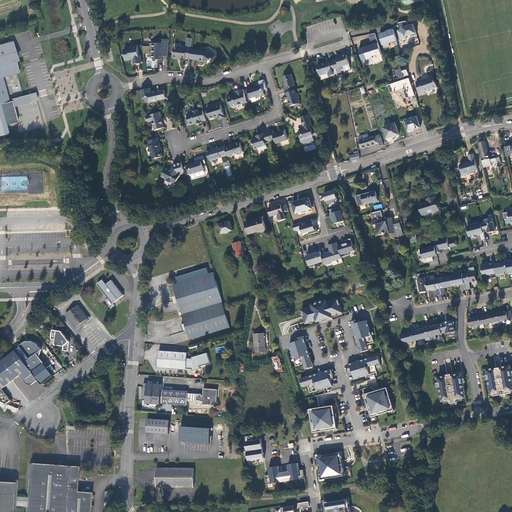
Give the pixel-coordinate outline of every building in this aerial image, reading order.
[(399,30),(397,30),(399,39),(416,34),(413,23),(407,25),(406,20),(397,23),(399,30)] [(393,28),(377,33),(382,48),(389,46),(388,45),(397,42),(393,28)] [(376,37),(370,39),(372,47),(374,46),(378,45),(376,37)] [(10,41),(0,43),(0,134),(4,133),(2,125),(14,122),(10,107),(9,104),(6,105),(5,102),(0,82),(0,72),(12,70),(13,73),(16,73),(13,60),(15,60),(10,41)] [(163,57),(168,57),(168,48),(163,48),(163,46),(163,44),(154,44),(154,48),(152,49),(152,54),(153,55),(153,59),(160,60),(161,57),(163,57)] [(370,47),(364,49),(368,61),(373,59),(372,56),(377,54),(378,58),(382,56),(378,45),(374,46),(375,47),(370,49),(370,47)] [(138,56),(137,46),(132,47),(132,48),(130,49),(128,50),(124,50),(124,55),(125,61),(131,61),(131,59),(133,59),(133,65),(141,64),(140,56),(138,56)] [(186,58),(190,59),(191,49),(182,48),(181,48),(175,48),(173,58),(174,59),(178,60),(178,58),(181,59),(186,59),(186,58)] [(201,50),(195,50),(194,60),(199,60),(199,62),(203,62),(203,61),(207,63),(210,60),(212,60),(215,57),(214,55),(212,53),(209,53),(207,51),(201,50)] [(337,60),(333,61),(336,70),(340,69),(340,67),(344,66),(344,69),(345,71),(351,69),(350,65),(350,64),(347,56),(341,57),(340,56),(336,58),(337,60)] [(333,71),(336,70),(333,61),(326,63),(326,64),(324,65),(323,65),(317,66),(319,71),(318,71),(320,76),(328,74),(329,77),(334,76),(334,75),(333,71)] [(406,68),(397,71),(399,79),(409,75),(406,68)] [(284,90),(285,94),(294,91),(293,88),(295,87),(291,75),(283,78),(284,83),(284,84),(285,90),(284,90)] [(437,87),(433,75),(428,76),(429,79),(421,82),(421,80),(417,82),(420,95),(425,93),(424,91),(437,87)] [(400,89),(402,98),(414,95),(409,78),(387,84),(389,92),(400,89)] [(262,86),(253,89),(253,87),(248,89),(251,99),(256,98),(258,99),(261,98),(261,97),(264,96),(262,86)] [(150,89),(141,90),(142,98),(149,103),(158,101),(158,100),(166,98),(164,91),(156,92),(155,92),(151,93),(150,89)] [(238,106),(247,103),(243,90),(236,92),(237,96),(234,97),(233,96),(228,97),(229,100),(228,103),(229,106),(234,109),(237,108),(238,106)] [(296,94),(295,91),(294,91),(285,94),(286,99),(288,98),(290,107),(294,106),(296,107),(300,106),(298,100),(299,99),(298,94),(296,94)] [(33,98),(32,93),(19,96),(20,98),(15,99),(14,97),(8,99),(8,101),(5,102),(6,105),(9,104),(10,107),(27,102),(26,99),(33,98)] [(225,119),(221,106),(206,110),(210,119),(217,117),(219,120),(225,119)] [(202,122),(206,121),(203,111),(199,112),(198,110),(193,112),(193,114),(188,116),(189,119),(186,120),(188,126),(197,124),(197,125),(202,124),(202,122)] [(160,112),(147,117),(148,123),(152,122),(153,123),(154,124),(153,124),(154,127),(153,127),(154,131),(164,128),(163,124),(162,124),(161,121),(162,121),(161,117),(162,117),(160,112)] [(417,118),(406,121),(409,132),(420,128),(417,118)] [(310,121),(303,124),(305,128),(303,131),(298,132),(299,136),(303,141),(309,140),(308,138),(313,136),(311,129),(313,128),(310,121)] [(395,125),(384,128),(387,139),(399,135),(395,125)] [(273,132),(269,133),(271,140),(275,139),(276,144),(287,141),(285,131),(278,133),(273,134),(273,132)] [(268,143),(271,141),(271,140),(269,133),(256,137),(256,139),(252,140),(255,150),(258,149),(259,151),(267,149),(266,144),(268,144),(268,143)] [(380,146),(383,145),(380,134),(369,138),(360,140),(359,141),(361,147),(379,143),(380,146)] [(480,155),(483,167),(486,167),(485,164),(496,161),(497,164),(501,164),(499,158),(487,160),(486,159),(489,158),(484,137),(478,138),(482,154),(480,155)] [(158,139),(148,142),(150,147),(149,147),(153,160),(163,157),(160,150),(161,150),(158,139)] [(229,147),(225,148),(228,156),(228,158),(238,155),(239,156),(242,154),(243,152),(240,143),(234,145),(234,144),(229,146),(229,147)] [(216,160),(228,156),(225,148),(224,147),(218,149),(217,148),(214,149),(214,150),(206,153),(207,156),(209,156),(210,161),(212,162),(215,162),(216,160)] [(478,170),(473,154),(468,156),(470,162),(460,165),(462,175),(464,175),(469,174),(468,172),(478,170)] [(202,164),(200,158),(195,160),(196,163),(187,166),(190,176),(194,175),(194,174),(204,171),(202,164)] [(178,173),(184,171),(181,163),(175,166),(173,165),(174,168),(171,169),(168,168),(165,170),(164,170),(163,173),(162,178),(165,180),(165,181),(171,184),(171,183),(177,183),(179,181),(178,179),(180,176),(177,174),(178,173)] [(361,204),(381,199),(378,189),(373,190),(374,192),(365,194),(365,193),(359,194),(361,204)] [(339,199),(336,190),(325,193),(328,204),(335,201),(335,200),(339,199)] [(439,210),(436,193),(428,194),(428,199),(417,201),(419,213),(439,210)] [(312,210),(309,198),(294,203),(297,214),(312,210)] [(281,205),(281,204),(268,208),(271,217),(278,214),(279,219),(286,217),(284,212),(281,205)] [(346,220),(341,206),(332,209),(333,213),(331,213),(333,219),(335,218),(336,223),(346,220)] [(382,210),(372,213),(374,220),(373,220),(374,225),(377,224),(378,230),(379,229),(379,231),(380,232),(381,233),(383,233),(384,233),(386,233),(390,232),(390,234),(396,233),(395,226),(394,226),(392,217),(386,218),(387,221),(383,222),(382,218),(384,218),(382,210)] [(492,218),(484,220),(485,222),(481,222),(482,223),(484,232),(487,231),(488,233),(495,231),(492,218)] [(255,222),(246,225),(248,235),(266,230),(262,219),(255,221),(255,222)] [(314,220),(292,224),(293,231),(300,230),(301,235),(316,231),(314,220)] [(229,222),(219,225),(222,233),(232,230),(229,222)] [(477,223),(471,224),(471,226),(468,227),(470,236),(480,234),(482,241),(486,240),(484,232),(482,223),(478,224),(477,223)] [(338,245),(342,257),(350,254),(349,251),(355,250),(351,238),(345,240),(346,243),(338,245)] [(437,253),(437,255),(442,253),(441,250),(450,248),(458,246),(457,241),(449,243),(448,239),(434,242),(435,246),(437,253)] [(244,255),(241,242),(234,244),(237,256),(244,255)] [(324,261),(325,264),(330,263),(330,262),(342,258),(342,257),(338,245),(337,242),(329,245),(331,252),(327,254),(327,252),(322,254),(324,261)] [(435,246),(419,250),(421,255),(422,255),(423,260),(427,259),(428,263),(434,261),(433,257),(432,255),(437,253),(435,246)] [(315,264),(324,261),(322,254),(320,249),(312,251),(313,254),(307,256),(310,268),(316,266),(315,264)] [(502,262),(494,264),(496,276),(505,275),(505,272),(508,271),(506,260),(506,259),(501,260),(502,262)] [(486,263),(481,264),(484,280),(497,277),(496,276),(494,264),(494,263),(487,264),(486,263)] [(183,314),(224,302),(214,272),(210,273),(208,267),(178,276),(179,282),(175,284),(183,314)] [(463,274),(466,290),(471,289),(469,282),(477,281),(474,267),(469,268),(470,273),(463,274)] [(463,274),(451,276),(453,286),(461,284),(462,290),(466,290),(463,274)] [(453,286),(451,276),(451,275),(445,276),(445,277),(439,279),(442,294),(446,293),(445,287),(453,286)] [(426,278),(418,279),(421,292),(428,290),(426,281),(426,278)] [(124,295),(113,279),(107,283),(104,279),(98,283),(109,298),(106,300),(112,308),(116,305),(114,303),(124,295)] [(439,279),(426,281),(428,290),(428,291),(436,289),(438,295),(442,295),(442,294),(439,279)] [(328,300),(312,305),(313,307),(302,310),(303,312),(305,311),(306,316),(304,316),(306,324),(317,321),(318,322),(334,317),(333,316),(343,313),(342,310),(343,310),(343,308),(342,308),(341,304),(338,305),(337,301),(339,300),(339,299),(328,302),(328,300)] [(232,327),(226,309),(224,302),(183,314),(186,323),(188,330),(190,339),(232,327)] [(88,318),(77,304),(66,313),(76,327),(79,325),(80,326),(86,322),(85,320),(88,318)] [(502,309),(497,310),(500,323),(506,322),(505,320),(509,319),(511,318),(511,314),(511,310),(507,311),(502,312),(502,309)] [(493,313),(484,315),(486,323),(490,323),(493,322),(494,325),(500,323),(497,310),(493,311),(493,313)] [(480,316),(469,318),(469,327),(482,324),(486,323),(484,315),(480,316)] [(359,319),(351,322),(361,353),(369,350),(367,345),(375,343),(368,320),(360,322),(359,319)] [(444,323),(440,324),(443,333),(447,332),(447,334),(456,331),(454,325),(455,325),(454,320),(453,321),(453,320),(448,321),(444,322),(444,323)] [(433,324),(427,326),(430,340),(437,339),(436,335),(443,334),(443,333),(440,324),(436,325),(433,326),(433,324)] [(421,329),(414,331),(416,341),(424,338),(425,341),(430,340),(427,326),(426,325),(420,327),(421,329)] [(70,341),(62,330),(52,329),(51,338),(56,339),(55,344),(64,345),(63,350),(69,350),(70,341)] [(412,342),(416,341),(413,329),(408,330),(409,332),(401,334),(407,346),(413,344),(412,342)] [(254,334),(255,353),(266,353),(266,348),(269,348),(268,334),(254,334)] [(290,344),(297,366),(304,364),(306,369),(314,367),(304,336),(296,338),(297,341),(290,344)] [(30,358),(25,362),(33,372),(45,362),(37,352),(42,349),(38,343),(36,345),(32,340),(28,344),(26,341),(20,345),(30,358)] [(160,350),(159,367),(187,369),(187,368),(193,368),(193,370),(194,371),(201,369),(200,366),(211,363),(208,353),(192,358),(193,359),(187,359),(188,352),(160,350)] [(25,362),(19,354),(0,367),(0,399),(7,403),(11,400),(3,388),(21,374),(28,383),(32,384),(39,379),(33,372),(25,362)] [(379,355),(348,365),(350,373),(353,372),(355,379),(364,377),(378,372),(375,365),(381,363),(379,355)] [(279,356),(273,358),(277,373),(283,371),(279,356)] [(511,374),(510,365),(487,369),(491,394),(494,394),(499,393),(499,395),(501,395),(501,397),(506,396),(506,394),(507,394),(507,392),(511,391),(511,390),(511,374)] [(331,370),(301,379),(303,387),(309,385),(311,393),(333,386),(331,378),(334,377),(331,370)] [(446,376),(438,377),(442,401),(445,401),(450,400),(451,402),(451,403),(452,403),(457,402),(459,402),(458,401),(458,399),(463,398),(466,397),(462,373),(454,374),(446,375),(446,376)] [(161,403),(163,384),(145,382),(143,402),(161,403)] [(388,388),(365,395),(369,406),(373,405),(374,408),(370,409),(372,417),(381,414),(382,415),(384,415),(383,414),(395,410),(388,388)] [(203,393),(164,390),(163,403),(188,405),(188,401),(204,403),(204,406),(213,407),(213,402),(218,402),(218,390),(205,389),(204,394),(203,394),(203,393)] [(334,406),(310,409),(314,433),(326,431),(326,432),(328,432),(328,430),(338,429),(336,421),(332,422),(331,418),(336,418),(334,406)] [(171,419),(148,418),(147,432),(170,433),(171,421),(171,419)] [(181,440),(188,440),(188,434),(211,435),(212,427),(182,425),(181,440)] [(188,440),(211,442),(211,435),(188,434),(188,440)] [(254,435),(245,436),(250,465),(258,464),(258,459),(265,458),(262,439),(255,440),(254,435)] [(341,452),(318,456),(321,479),(345,476),(341,452)] [(270,475),(266,475),(267,484),(305,478),(304,469),(299,470),(298,463),(288,464),(289,470),(280,472),(279,466),(269,467),(270,475)] [(77,469),(30,464),(27,498),(27,507),(26,511),(88,511),(90,495),(75,494),(77,469)] [(195,466),(158,467),(158,485),(195,485),(195,466)] [(14,484),(0,483),(0,511),(12,511),(13,506),(13,498),(14,484)] [(27,498),(13,498),(13,506),(27,507),(27,498)] [(350,511),(349,498),(325,502),(326,509),(326,511),(350,511)]
